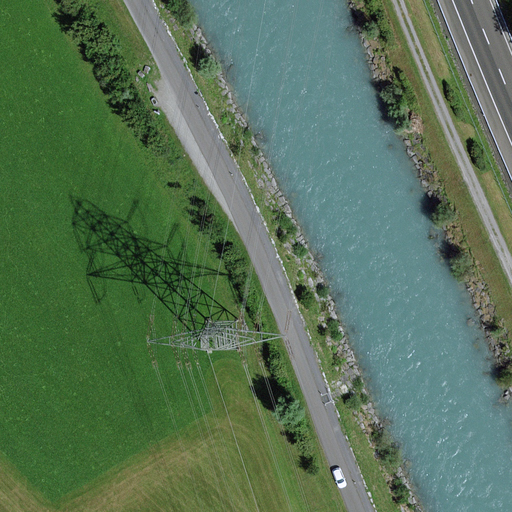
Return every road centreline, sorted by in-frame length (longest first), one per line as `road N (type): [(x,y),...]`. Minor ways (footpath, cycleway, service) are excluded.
road 1 (track): [(354,511),(226,182),(133,0)]
road 2 (track): [(511,271),(396,0)]
